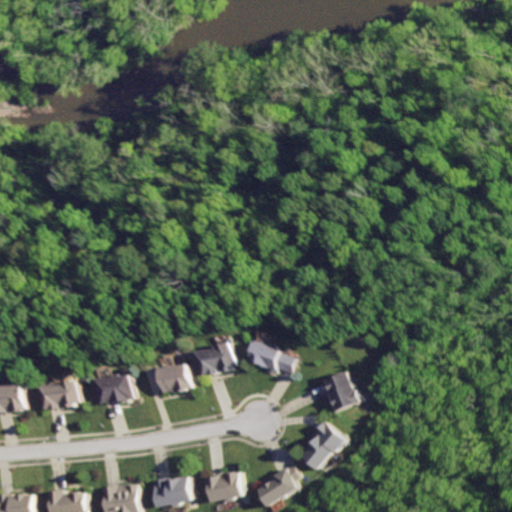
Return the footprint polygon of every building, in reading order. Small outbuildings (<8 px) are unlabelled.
[(207,352),(212,374),(241,368),(240,366),(248,364),(243,340),(226,344),(227,348),(207,352)] [(267,340),(260,359),(267,362),(266,365),(283,372),(285,367),(297,372),(303,357),(289,352),(290,349),(267,340)] [(168,367),(173,390),(184,388),(185,391),(201,388),(195,362),(168,367)] [(330,380),(336,391),(330,394),(339,412),(368,398),(363,388),(361,389),(352,370),(330,380)] [(107,378),(111,401),(125,399),(125,403),(137,401),(137,398),(144,397),(140,373),(107,378)] [(52,386),(54,409),(84,406),(84,403),(92,402),(90,380),(74,381),(74,384),(52,386)] [(4,385),(6,411),(38,409),(36,382),(4,385)] [(330,420),(320,433),(323,436),(313,447),(315,449),(310,455),(325,468),(339,452),(341,454),(354,439),(330,420)] [(299,462),(279,475),(280,477),(263,487),(274,505),(306,486),(302,480),(308,477),(299,462)] [(210,476),(215,501),(227,499),(228,501),(238,499),(237,496),(248,494),(243,469),(210,476)] [(157,480),(161,506),(172,504),(172,507),(184,504),(184,502),(197,499),(193,476),(172,480),(171,477),(157,480)] [(104,486),(107,511),(142,511),(139,482),(104,486)] [(52,490),(53,511),(65,511),(89,510),(88,490),(67,492),(67,488),(52,490)] [(0,492),(0,511),(38,511),(37,492),(13,494),(13,492),(0,492)]
